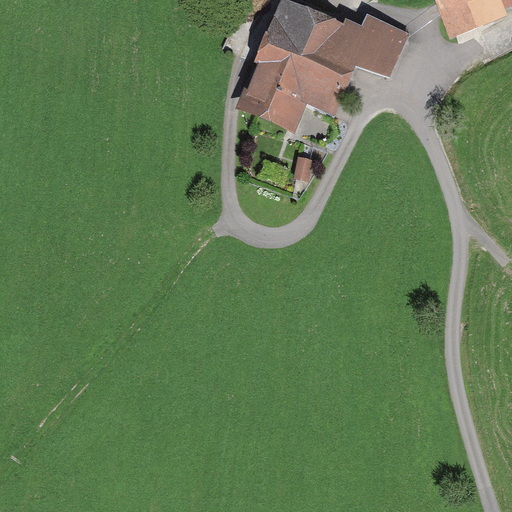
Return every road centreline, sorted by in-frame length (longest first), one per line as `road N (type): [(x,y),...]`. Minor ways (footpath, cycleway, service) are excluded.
road 1 (track): [(271,0),(238,73),(229,124),(226,181),(247,231),(274,237),(303,225),(361,116),(382,99),(417,93)]
road 2 (track): [(493,511),(456,380),(462,230),(417,93)]
road 3 (track): [(417,93),(422,54),(412,22),(357,0)]
